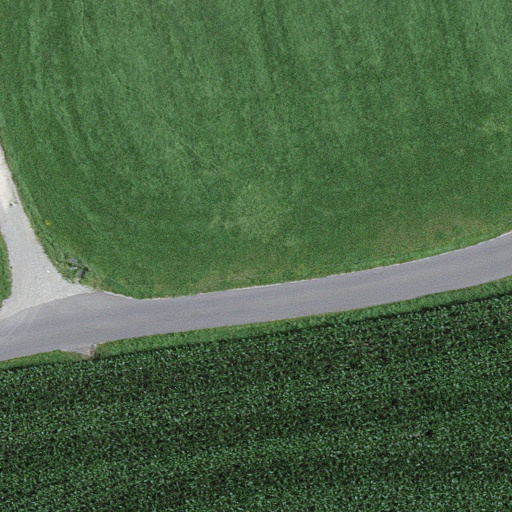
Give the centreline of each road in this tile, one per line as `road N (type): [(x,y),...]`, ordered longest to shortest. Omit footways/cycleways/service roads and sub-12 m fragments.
road 1 (unclassified): [(511,257),(0,345)]
road 2 (track): [(51,337),(0,178)]
